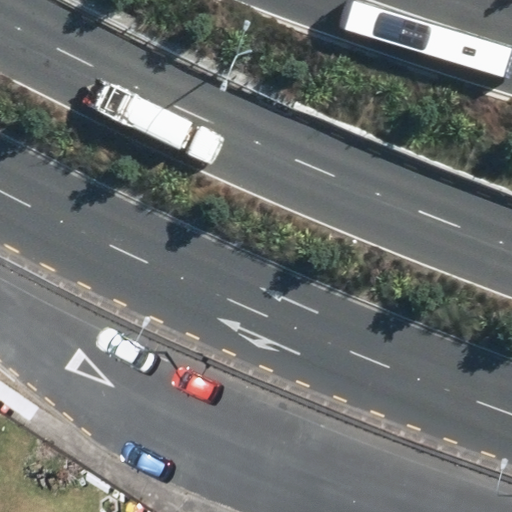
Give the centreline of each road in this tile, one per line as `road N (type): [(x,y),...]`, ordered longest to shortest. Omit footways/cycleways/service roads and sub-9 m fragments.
road 1 (primary): [(511,413),(273,318),(0,180)]
road 2 (primary): [(0,15),(88,61),(511,241)]
